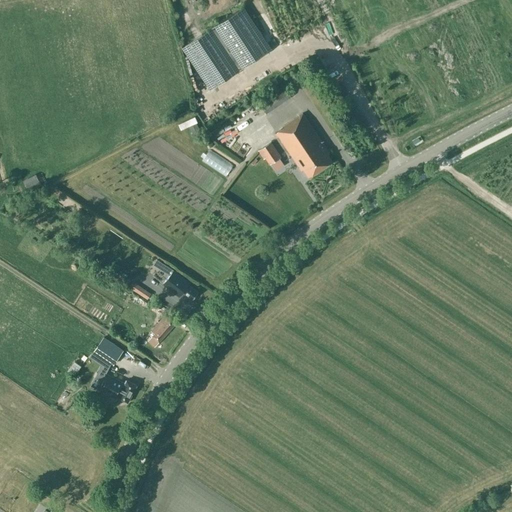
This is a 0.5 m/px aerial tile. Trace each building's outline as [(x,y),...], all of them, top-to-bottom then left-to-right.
[(272,49),(244,6),(182,47),(210,89),(272,49)] [(290,95),(282,84),(258,101),(266,112),(290,95)] [(328,154),(330,153),(303,113),(283,126),(284,128),(275,134),(277,137),(278,136),(302,171),(304,169),(309,177),(332,161),(328,154)] [(258,151),(264,159),(265,158),(269,164),(280,157),(271,142),(258,151)] [(259,168),(255,175),(260,178),(264,172),(259,168)] [(37,176),(36,174),(23,181),(29,191),(47,181),(43,173),(37,176)] [(248,186),(251,192),(257,189),(254,183),(248,186)] [(159,268),(163,264),(156,259),(153,264),(159,268)] [(174,271),(167,265),(163,270),(170,276),(174,271)] [(179,276),(178,277),(176,275),(171,281),(174,284),(173,284),(193,299),(198,292),(179,276)] [(141,287),(138,292),(147,298),(150,293),(141,287)] [(151,305),(158,310),(161,305),(154,300),(151,305)] [(154,333),(148,341),(155,347),(176,323),(169,317),(167,319),(164,316),(151,330),(154,333)] [(123,351),(103,337),(94,350),(114,364),(123,351)] [(68,371),(74,376),(81,366),(75,361),(68,371)] [(136,385),(126,380),(124,383),(105,373),(97,389),(117,399),(117,397),(128,402),(136,385)]
